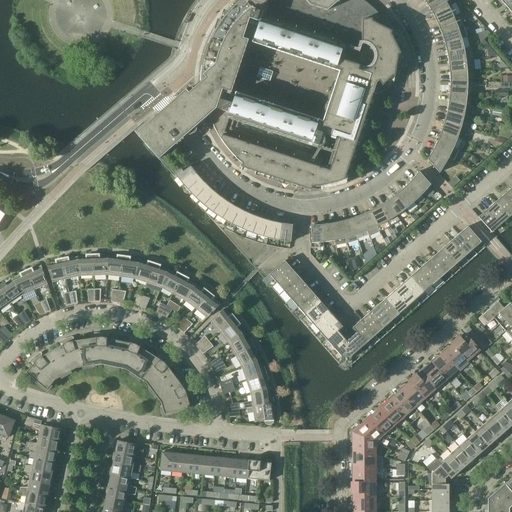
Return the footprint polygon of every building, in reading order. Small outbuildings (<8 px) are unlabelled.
[(372,7),(366,2),(362,0),(239,0),(236,3),(231,8),(226,13),(219,22),(214,31),(211,37),(208,43),(204,54),(202,66),(202,65),(201,74),(200,82),(188,93),(186,89),(136,133),(137,134),(159,159),(181,139),(209,114),(213,125),(216,131),(221,140),(228,149),(234,156),(243,163),(241,167),(311,190),(312,186),(320,186),(332,183),(344,180),(372,96),(377,94),(382,92),(386,90),(390,86),(393,83),(397,79),(399,74),(401,69),(415,68),(414,61),(412,54),(407,40),(400,27),(393,33),(386,23),(378,13),(372,7)] [(449,7),(444,0),(438,0),(428,6),(433,15),(449,7)] [(433,15),(438,24),(454,17),(456,16),(451,5),(449,7),(433,15)] [(458,27),(454,17),(438,24),(442,33),(458,27)] [(463,26),(458,27),(442,33),(445,43),(461,38),(467,36),(463,26)] [(461,38),(445,43),(447,53),(464,49),(461,38)] [(464,49),(447,53),(449,62),(466,60),(474,59),(472,47),(464,49)] [(466,60),(449,62),(450,72),(467,71),(475,71),(474,59),(466,60)] [(450,72),(450,82),(467,82),(467,71),(450,72)] [(467,94),(467,82),(450,82),(450,92),(467,94)] [(450,92),(449,102),(466,105),(467,94),(450,92)] [(474,106),(466,105),(449,102),(447,112),(464,116),(470,117),(472,117),(474,106)] [(470,117),(464,116),(447,112),(445,122),(461,127),(467,128),(470,117)] [(458,137),(461,127),(445,122),(441,131),(458,137)] [(454,148),(458,137),(441,131),(438,141),(454,148)] [(459,150),(454,148),(438,141),(433,150),(449,158),(454,161),(459,150)] [(440,173),(449,158),(433,150),(428,159),(440,173)] [(184,185),(197,174),(190,166),(183,171),(181,169),(175,174),(184,185)] [(410,182),(422,194),(431,185),(419,172),(410,182)] [(204,182),(197,174),(184,185),(191,194),(204,182)] [(452,179),(448,183),(452,188),(457,184),(452,179)] [(191,194),(199,202),(211,189),(204,182),(191,194)] [(403,189),(414,202),(422,194),(410,182),(403,189)] [(511,188),(503,195),(511,205),(511,188)] [(218,195),(211,189),(199,202),(208,209),(218,195)] [(414,202),(403,189),(395,195),(406,209),(414,202)] [(227,201),(218,195),(208,209),(217,215),(227,201)] [(406,209),(395,195),(387,201),(397,215),(406,209)] [(511,205),(503,195),(495,202),(509,218),(511,214),(511,205)] [(235,206),(227,201),(217,215),(226,221),(235,206)] [(387,201),(379,206),(387,221),(390,227),(400,220),(397,215),(387,201)] [(495,202),(487,210),(500,225),(509,218),(495,202)] [(244,211),(235,206),(226,221),(236,227),(244,211)] [(370,211),(377,227),(387,221),(379,206),(370,211)] [(492,232),(500,225),(487,210),(478,217),(492,232)] [(253,215),(244,211),(236,227),(247,231),(253,215)] [(377,227),(370,211),(361,215),(369,235),(369,237),(380,232),(377,227)] [(253,215),(247,231),(257,235),(263,219),(253,215)] [(369,235),(361,215),(351,218),(358,239),(369,235)] [(347,243),(347,244),(358,240),(357,239),(358,239),(351,218),(341,221),(347,243)] [(272,221),(263,219),(257,235),(268,238),(272,221)] [(272,221),(268,238),(279,240),(282,223),(272,221)] [(335,240),(335,241),(335,246),(347,243),(341,221),(332,223),(335,240)] [(292,225),(282,223),(279,240),(291,242),(292,225)] [(335,240),(332,223),(322,225),(324,242),(335,241),(335,240)] [(324,247),(324,242),(322,225),(311,226),(312,243),(311,243),(311,247),(324,247)] [(468,227),(459,234),(472,249),(481,242),(468,227)] [(472,249),(459,234),(451,241),(464,257),(472,249)] [(451,241),(443,248),(456,264),(464,257),(451,241)] [(443,248),(435,255),(448,271),(456,264),(443,248)] [(77,258),(80,276),(93,275),(93,255),(90,255),(90,257),(77,258)] [(93,255),(93,275),(107,275),(108,257),(96,257),(95,255),(93,255)] [(435,255),(427,263),(440,278),(448,271),(435,255)] [(107,275),(121,277),(124,256),(121,256),(121,258),(108,257),(107,275)] [(124,256),(121,277),(135,279),(139,261),(126,259),(126,257),(124,256)] [(66,279),(80,276),(77,258),(65,261),(64,258),(62,259),(66,279)] [(52,282),(66,279),(62,259),(59,259),(60,262),(47,265),(52,282)] [(139,261),(135,279),(148,283),(154,263),(152,263),(151,265),(139,261)] [(269,274),(277,283),(292,269),(285,261),(269,274)] [(148,283),(161,287),(168,271),(156,267),(157,264),(154,263),(148,283)] [(427,263),(418,270),(432,285),(440,278),(427,263)] [(26,271),(34,290),(47,283),(41,266),(29,272),(28,270),(26,271)] [(299,277),(292,269),(277,283),(284,291),(299,277)] [(424,292),(432,285),(418,270),(410,277),(424,292)] [(13,280),(22,295),(34,290),(26,271),(23,272),(24,274),(13,280)] [(168,271),(161,287),(173,294),(183,276),(180,274),(179,277),(168,271)] [(183,276),(173,294),(185,300),(195,285),(184,279),(185,277),(183,276)] [(306,285),(299,277),(284,291),(291,299),(306,285)] [(410,277),(402,284),(416,299),(424,292),(410,277)] [(22,295),(13,280),(3,287),(1,285),(0,285),(0,288),(11,303),(22,295)] [(402,284),(394,291),(407,307),(416,299),(402,284)] [(196,309),(209,293),(207,291),(205,293),(195,285),(185,300),(196,309)] [(313,294),(306,285),(291,299),(298,307),(313,294)] [(0,310),(11,303),(0,288),(0,310)] [(72,305),(78,304),(76,291),(69,292),(72,305)] [(126,291),(119,291),(117,303),(123,304),(126,291)] [(394,291),(386,298),(399,314),(407,307),(394,291)] [(66,306),(72,305),(69,292),(62,294),(66,306)] [(207,318),(220,305),(209,296),(211,294),(209,293),(196,309),(207,318)] [(134,306),(140,308),(143,296),(137,294),(134,306)] [(321,302),(313,294),(298,307),(305,315),(321,302)] [(150,298),(143,296),(140,308),(145,310),(150,298)] [(506,306),(498,297),(487,306),(489,309),(478,319),(485,326),(488,324),(494,318),(493,318),(506,306)] [(386,298),(378,306),(391,321),(399,314),(386,298)] [(45,314),(51,311),(46,299),(40,302),(45,314)] [(40,316),(45,314),(40,302),(34,305),(40,316)] [(328,310),(321,302),(305,315),(313,323),(328,310)] [(493,318),(494,318),(499,324),(511,313),(511,305),(510,302),(506,306),(493,318)] [(155,314),(160,317),(166,306),(160,303),(155,314)] [(172,309),(166,306),(160,317),(166,320),(172,309)] [(378,306),(370,313),(383,328),(391,321),(378,306)] [(220,332),(236,319),(234,317),(232,319),(224,309),(211,321),(220,332)] [(335,318),(328,310),(313,323),(320,332),(335,318)] [(26,325),(31,322),(24,311),(19,315),(26,325)] [(370,313),(362,320),(375,335),(383,328),(370,313)] [(511,313),(499,324),(505,331),(511,325),(511,313)] [(21,328),(26,325),(19,315),(13,319),(21,328)] [(175,326),(179,330),(187,320),(182,316),(175,326)] [(343,327),(335,318),(320,332),(327,340),(337,331),(338,331),(343,327)] [(238,322),(236,319),(220,332),(229,343),(244,333),(236,323),(238,322)] [(193,324),(187,320),(179,330),(184,333),(193,324)] [(375,335),(362,320),(353,327),(357,332),(358,332),(367,342),(375,335)] [(0,331),(8,340),(12,336),(4,326),(0,330),(0,331)] [(469,327),(466,330),(471,335),(474,332),(469,327)] [(0,340),(4,344),(8,340),(0,331),(0,340)] [(347,341),(338,331),(337,331),(327,340),(341,356),(346,357),(347,341)] [(357,332),(347,341),(346,357),(350,357),(367,342),(358,332),(357,332)] [(250,344),(244,333),(229,343),(235,355),(253,345),(252,343),(250,344)] [(113,367),(118,340),(107,338),(107,334),(100,334),(100,336),(96,337),(84,339),(89,366),(101,364),(113,367)] [(457,339),(452,343),(453,345),(457,348),(467,360),(468,362),(475,356),(474,354),(479,350),(468,338),(466,335),(465,335),(464,335),(460,339),(459,337),(457,339)] [(199,349),(209,341),(205,336),(196,345),(199,349)] [(485,336),(481,340),(481,341),(478,344),(478,343),(484,350),(492,343),(485,336)] [(89,366),(84,339),(73,341),(71,337),(65,340),(66,342),(62,344),(62,345),(52,350),(66,374),(76,368),(89,366)] [(136,376),(150,353),(140,347),(136,344),(138,341),(132,339),(130,343),(118,340),(113,367),(125,369),(136,376)] [(213,347),(209,341),(199,349),(203,354),(213,347)] [(235,355),(242,367),(259,360),(252,349),(255,348),(253,345),(235,355)] [(446,348),(441,353),(443,354),(446,358),(457,369),(467,360),(457,348),(453,345),(447,350),(446,348)] [(66,374),(52,350),(42,356),(39,353),(35,357),(36,360),(33,363),(34,363),(26,373),(43,387),(46,383),(50,386),(55,380),(66,374)] [(163,357),(160,359),(150,353),(136,376),(146,382),(153,392),(175,376),(168,367),(165,363),(167,361),(163,357)] [(435,358),(430,362),(432,364),(435,367),(446,379),(447,381),(454,375),(452,373),(457,369),(446,358),(443,354),(436,359),(435,358)] [(209,363),(212,368),(223,362),(220,356),(209,363)] [(494,356),(491,359),(496,364),(499,362),(494,356),(495,356),(494,356)] [(246,380),(266,374),(265,371),(263,372),(259,360),(242,367),(246,380)] [(215,373),(226,368),(223,362),(212,368),(215,373)] [(424,367),(420,372),(421,373),(424,377),(425,377),(435,388),(446,379),(435,367),(432,364),(426,369),(424,367)] [(495,369),(490,373),(494,377),(499,373),(495,369)] [(413,377),(409,381),(410,383),(413,386),(414,386),(424,398),(425,400),(432,394),(431,392),(435,388),(425,377),(424,377),(421,373),(417,377),(416,375),(413,377)] [(267,376),(266,374),(246,380),(251,393),(268,389),(264,377),(267,376)] [(494,382),(491,384),(495,389),(498,386),(506,380),(501,375),(494,381),(494,382)] [(175,376),(153,392),(161,402),(163,410),(167,408),(169,413),(190,407),(187,395),(186,391),(188,390),(186,384),(182,386),(175,376)] [(221,389),(233,385),(231,378),(219,383),(221,389)] [(403,386),(398,391),(399,392),(403,396),(413,407),(413,408),(414,409),(421,403),(420,402),(424,398),(414,386),(413,386),(410,383),(404,388),(403,386)] [(478,384),(473,388),(477,392),(481,388),(478,384)] [(235,391),(233,385),(221,389),(223,394),(235,391)] [(472,396),(477,392),(473,388),(469,392),(472,396)] [(270,402),(268,389),(251,393),(253,407),(273,404),(273,401),(270,402)] [(392,396),(387,400),(389,402),(392,405),(404,418),(410,413),(409,411),(413,408),(413,407),(403,396),(399,392),(393,397),(392,396)] [(504,398),(496,405),(500,410),(511,424),(511,407),(508,403),(504,398)] [(227,411),(239,409),(238,402),(226,405),(227,411)] [(381,405),(375,411),(377,412),(379,414),(380,414),(393,425),(397,422),(398,423),(404,418),(392,405),(389,402),(382,407),(381,405)] [(456,403),(451,407),(455,411),(460,407),(456,403)] [(274,407),(273,404),(253,407),(247,408),(248,414),(254,413),(255,421),(265,421),(266,421),(266,422),(266,423),(267,423),(267,424),(268,424),(269,424),(270,424),(271,423),(272,423),(272,422),(273,422),(273,421),(273,420),(271,407),(274,407)] [(450,415),(455,411),(451,407),(447,411),(450,415)] [(504,432),(511,424),(500,410),(492,417),(504,432)] [(369,416),(363,421),(365,422),(368,424),(368,423),(384,433),(393,425),(380,414),(379,414),(377,412),(371,417),(369,416)] [(15,421),(4,417),(0,427),(0,434),(8,437),(15,421)] [(496,439),(504,432),(492,417),(483,424),(496,439)] [(32,419),(31,420),(34,421),(33,423),(33,427),(40,430),(39,436),(59,441),(61,429),(41,425),(41,422),(32,419)] [(357,427),(351,431),(379,444),(384,433),(368,423),(368,424),(365,422),(359,428),(357,427)] [(434,422),(430,426),(433,430),(438,426),(434,422)] [(488,446),(496,439),(483,424),(475,432),(488,446)] [(424,432),(427,436),(433,430),(430,426),(424,432)] [(91,436),(94,434),(93,432),(91,429),(87,431),(85,432),(87,435),(88,435),(89,437),(90,436),(91,436)] [(422,430),(418,434),(423,440),(427,436),(424,432),(422,430)] [(379,444),(351,431),(351,439),(353,439),(353,448),(356,448),(356,449),(374,454),(379,444)] [(480,453),(488,446),(475,432),(467,439),(480,453)] [(463,434),(455,441),(459,446),(472,460),(480,453),(467,439),(463,434)] [(27,442),(26,446),(29,446),(56,452),(59,441),(39,436),(37,443),(29,443),(27,442)] [(416,438),(412,441),(416,446),(420,442),(416,438)] [(118,441),(115,452),(135,456),(140,457),(141,458),(144,443),(138,442),(138,445),(118,441)] [(35,453),(34,459),(54,463),(56,452),(29,446),(28,449),(35,453)] [(463,467),(472,460),(459,446),(451,453),(463,467)] [(353,448),(351,447),(352,455),(354,455),(354,463),(357,464),(375,467),(374,454),(356,449),(356,448),(353,448)] [(115,452),(113,463),(141,469),(141,466),(139,465),(140,457),(135,456),(115,452)] [(160,470),(172,471),(174,453),(162,452),(160,470)] [(172,471),(182,472),(184,455),(174,453),(172,471)] [(442,461),(444,462),(455,475),(463,467),(451,453),(442,461)] [(431,454),(422,463),(426,467),(432,473),(445,479),(449,476),(451,479),(455,475),(444,462),(442,461),(440,458),(438,460),(436,458),(435,459),(431,454)] [(182,472),(193,473),(195,456),(184,455),(182,472)] [(193,473),(204,474),(206,457),(195,456),(193,473)] [(204,474),(215,476),(217,458),(206,457),(204,474)] [(215,476),(226,477),(228,459),(217,458),(215,476)] [(52,474),(54,463),(34,459),(33,465),(25,465),(24,468),(52,474)] [(226,477),(237,478),(238,460),(228,459),(226,477)] [(237,478),(247,479),(249,461),(248,461),(238,460),(237,478)] [(247,479),(258,480),(260,462),(261,461),(248,460),(248,461),(249,461),(247,479)] [(271,463),(260,462),(258,480),(269,481),(271,463)] [(113,463),(111,475),(131,479),(132,473),(140,473),(141,469),(113,463)] [(354,463),(352,463),(352,471),(354,471),(354,479),(354,480),(354,483),(375,483),(375,480),(377,480),(377,472),(375,472),(375,467),(357,464),(354,463)] [(31,475),(29,481),(49,485),(52,474),(24,468),(23,472),(31,475)] [(445,484),(445,479),(432,473),(432,474),(426,474),(426,475),(428,482),(432,482),(432,490),(448,490),(448,484),(445,484)] [(129,485),(131,479),(111,475),(108,486),(136,492),(137,488),(129,485)] [(47,496),(49,485),(29,481),(28,487),(20,487),(19,491),(47,496)] [(354,483),(352,483),(352,489),(352,492),(354,492),(354,497),(359,497),(359,498),(375,498),(375,492),(377,492),(377,483),(375,483),(354,483)] [(491,496),(488,499),(511,509),(511,492),(505,484),(494,494),(495,496),(493,497),(491,496)] [(108,486),(106,497),(126,501),(127,495),(135,495),(136,492),(108,486)] [(432,490),(432,500),(432,501),(448,501),(448,490),(432,490)] [(45,508),(47,496),(19,491),(19,494),(26,497),(25,503),(45,508)] [(106,497),(104,508),(122,511),(131,511),(132,510),(125,507),(126,501),(106,497)] [(354,497),(352,497),(352,503),(354,503),(354,511),(359,511),(358,511),(364,511),(375,511),(375,498),(359,498),(359,497),(354,497)] [(511,511),(511,509),(488,499),(488,502),(491,503),(491,506),(488,506),(488,511),(511,511)] [(448,511),(448,501),(432,501),(432,500),(429,500),(429,511),(448,511)] [(43,511),(45,508),(25,503),(23,510),(15,510),(15,511),(43,511)]
